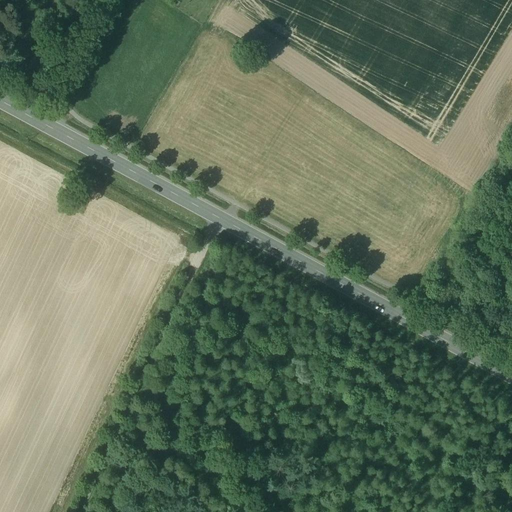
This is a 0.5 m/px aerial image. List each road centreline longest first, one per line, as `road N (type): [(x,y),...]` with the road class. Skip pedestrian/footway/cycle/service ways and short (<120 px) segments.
road 1 (secondary): [(0,102),(511,377)]
road 2 (track): [(220,220),(84,511)]
